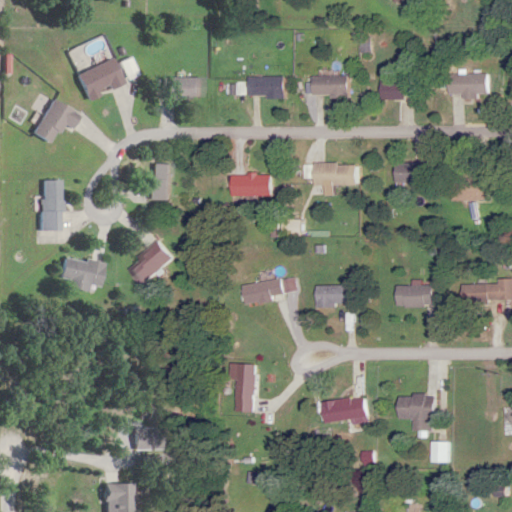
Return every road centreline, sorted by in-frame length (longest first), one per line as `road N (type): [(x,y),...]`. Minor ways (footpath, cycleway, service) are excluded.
road 1 (residential): [(113,163),(129,142),(146,136),(511,135)]
road 2 (residential): [(314,360),(511,354)]
road 3 (residential): [(103,170),(113,163),(119,197),(104,221),(89,205),(103,170)]
